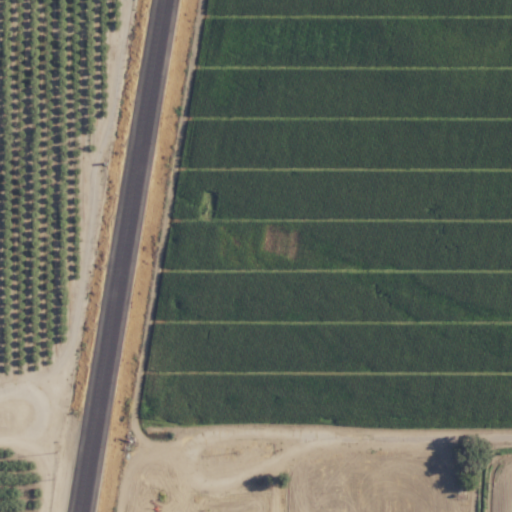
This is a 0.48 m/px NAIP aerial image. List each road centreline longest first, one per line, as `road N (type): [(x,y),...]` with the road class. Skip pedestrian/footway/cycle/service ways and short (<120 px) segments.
road 1 (trunk): [(168,0),(86,511)]
road 2 (residential): [(511,424),(329,424)]
